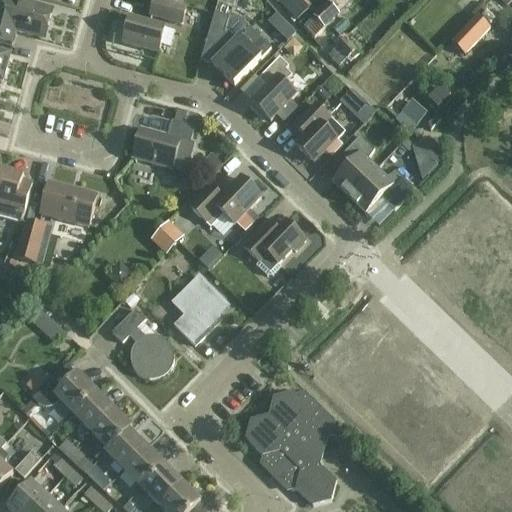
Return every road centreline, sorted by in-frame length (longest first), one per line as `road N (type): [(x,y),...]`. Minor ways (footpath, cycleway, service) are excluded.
road 1 (residential): [(192,421),(196,403),(335,266),(343,230),(217,105),(132,78)]
road 2 (residential): [(132,78),(106,158),(89,162),(37,149),(20,126),(34,74),(58,58),(87,64)]
road 3 (residential): [(192,421),(155,414),(89,348)]
